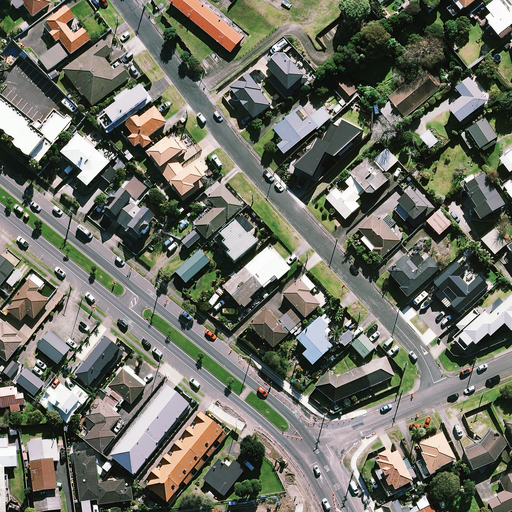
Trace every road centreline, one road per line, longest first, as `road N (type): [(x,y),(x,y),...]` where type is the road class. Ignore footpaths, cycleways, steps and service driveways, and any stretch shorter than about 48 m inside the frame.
road 1 (residential): [(123,0),(245,158),(421,353),(439,394)]
road 2 (secondary): [(140,292),(306,428)]
road 3 (secondary): [(286,447),(127,311)]
road 4 (secondary): [(0,180),(140,292)]
road 5 (secondary): [(127,311),(0,206)]
